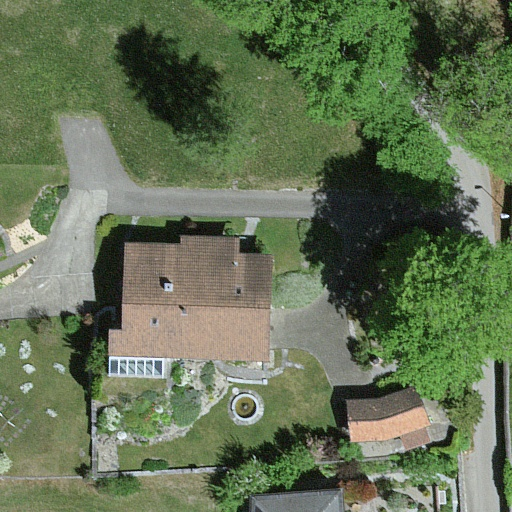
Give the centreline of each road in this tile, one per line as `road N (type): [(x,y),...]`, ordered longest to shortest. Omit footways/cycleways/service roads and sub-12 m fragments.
road 1 (residential): [(488,511),(476,184)]
road 2 (track): [(341,0),(422,93),(476,184)]
